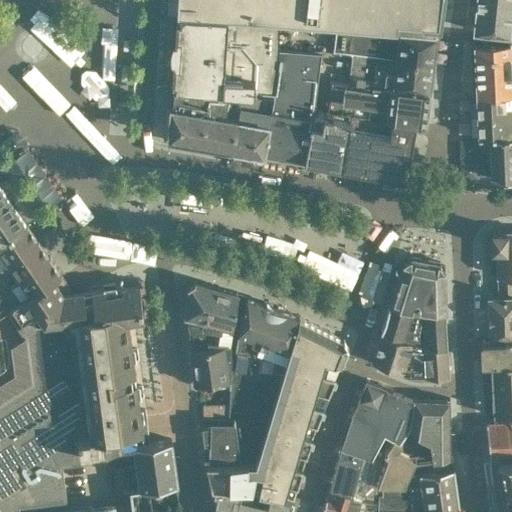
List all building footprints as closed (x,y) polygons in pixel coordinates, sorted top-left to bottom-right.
[(177,0),(177,1),(178,1),(177,11),(177,12),(178,12),(179,11),(197,13),(217,14),(256,17),(257,0),(177,0)] [(257,0),(256,17),(258,17),(280,20),(336,25),(336,24),(365,26),(385,28),(438,33),(441,0),(257,0)] [(511,2),(485,0),(476,0),(474,29),(484,30),(511,33),(511,2)] [(256,17),(217,14),(197,13),(179,11),(178,12),(178,14),(180,14),(179,23),(177,23),(176,38),(180,47),(177,48),(177,51),(179,53),(175,61),(173,76),(176,76),(175,85),(173,85),(173,87),(172,87),(192,88),(209,90),(241,92),(273,94),(279,49),(279,48),(280,20),(258,17),(256,17)] [(333,50),(352,52),(362,52),(434,61),(434,57),(433,57),(433,53),(432,53),(434,40),(437,40),(438,33),(385,28),(365,26),(336,24),(336,25),(333,50)] [(511,33),(484,30),(485,41),(474,42),(477,94),(511,92),(511,33)] [(305,159),(314,117),(322,51),(279,48),(279,49),(273,94),(274,94),(271,109),(264,152),(305,159)] [(352,52),(349,79),(349,80),(391,85),(391,84),(430,89),(434,61),(362,52),(352,52)] [(329,77),(325,109),(358,114),(358,112),(416,121),(426,122),(430,89),(391,84),(391,85),(349,80),(349,79),(329,77)] [(232,146),(241,92),(209,90),(192,88),(172,87),(172,88),(174,88),(173,99),(172,105),(171,105),(169,135),(200,140),(232,146)] [(232,146),(264,152),(271,109),(274,94),(273,94),(241,92),(232,146)] [(511,133),(511,92),(477,94),(479,136),(484,136),(511,133)] [(406,177),(416,121),(358,112),(358,114),(325,109),(325,114),(324,119),(314,117),(305,159),(316,161),(406,177)] [(491,172),(491,173),(511,177),(511,133),(484,136),(484,145),(481,145),(482,172),(491,172)] [(0,239),(27,221),(26,219),(35,213),(8,173),(0,178),(0,239)] [(0,247),(31,293),(54,278),(62,272),(27,221),(0,239),(0,247)] [(511,228),(492,228),(492,251),(497,251),(497,274),(498,274),(511,274),(511,228)] [(8,309),(31,293),(0,247),(0,306),(4,312),(8,309)] [(402,259),(391,304),(446,310),(446,266),(441,261),(413,254),(402,259)] [(488,294),(489,338),(511,337),(511,274),(498,274),(499,294),(488,294)] [(0,511),(116,511),(116,506),(73,511),(19,511),(19,504),(67,498),(62,464),(136,455),(134,443),(144,441),(142,422),(142,421),(128,316),(144,314),(139,282),(64,292),(59,285),(54,278),(31,293),(8,309),(13,317),(25,332),(31,379),(0,399),(0,511)] [(233,326),(236,311),(239,291),(195,278),(187,283),(186,313),(190,342),(209,340),(209,341),(230,343),(232,325),(233,326)] [(235,348),(235,357),(230,359),(230,375),(277,389),(300,314),(248,295),(240,316),(237,332),(235,348)] [(447,344),(446,310),(391,304),(382,329),(447,344)] [(300,314),(277,389),(274,401),(295,410),(320,417),(325,404),(324,404),(337,373),(336,373),(348,345),(349,344),(344,336),(343,336),(300,314)] [(447,344),(382,329),(372,357),(408,371),(450,373),(447,344)] [(483,360),(490,360),(511,358),(511,337),(489,338),(481,338),(483,360)] [(230,375),(230,359),(230,357),(230,343),(209,341),(209,344),(191,346),(195,381),(211,379),(212,388),(229,385),(230,375)] [(511,358),(490,360),(492,389),(511,387),(511,358)] [(200,416),(206,459),(234,459),(234,461),(256,461),(261,444),(274,401),(277,389),(230,375),(229,385),(230,385),(230,401),(230,415),(222,415),(200,416)] [(415,395),(367,377),(361,392),(358,398),(407,425),(409,421),(415,395)] [(511,387),(511,388),(492,389),(493,414),(511,412),(511,387)] [(452,453),(450,397),(416,395),(409,421),(407,425),(400,438),(402,439),(399,446),(414,456),(418,447),(436,456),(452,453)] [(400,438),(407,425),(358,398),(351,410),(352,410),(349,421),(394,437),(395,435),(400,438)] [(230,415),(230,401),(222,402),(222,415),(230,415)] [(295,410),(274,401),(261,444),(256,461),(270,465),(275,452),(306,458),(314,434),(313,434),(320,417),(295,410)] [(498,457),(511,456),(511,419),(486,420),(491,458),(498,457)] [(384,450),(394,437),(349,421),(341,442),(385,458),(388,453),(384,450)] [(363,497),(374,500),(381,501),(382,494),(382,482),(405,483),(408,475),(415,459),(436,456),(418,447),(414,456),(399,446),(402,439),(400,438),(395,435),(394,437),(384,450),(388,453),(385,458),(341,442),(341,444),(330,485),(361,495),(361,497),(363,497)] [(136,455),(140,486),(178,481),(172,437),(144,441),(134,443),(136,455)] [(260,489),(295,497),(295,496),(306,458),(275,452),(270,465),(256,461),(234,461),(234,459),(206,459),(212,484),(215,483),(246,486),(241,505),(255,508),(260,489)] [(507,511),(511,511),(511,456),(498,457),(507,511)] [(381,501),(379,510),(413,510),(459,505),(454,466),(420,470),(420,471),(415,472),(413,478),(408,475),(405,483),(382,482),(382,494),(381,501)] [(128,477),(115,478),(116,487),(130,486),(128,477)] [(246,486),(215,483),(214,489),(218,490),(216,499),(219,500),(217,509),(221,510),(220,511),(291,511),(295,497),(260,489),(255,508),(241,505),(246,486)] [(321,511),(371,511),(374,500),(363,497),(361,497),(361,495),(330,485),(321,511)]
